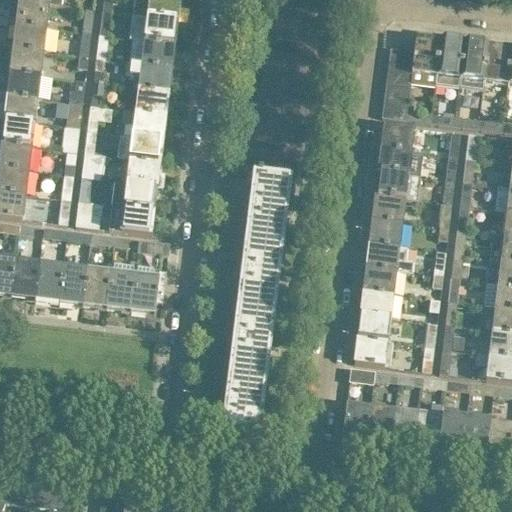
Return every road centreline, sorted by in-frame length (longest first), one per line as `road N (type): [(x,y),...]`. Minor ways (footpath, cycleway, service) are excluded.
road 1 (residential): [(307,491),(372,5)]
road 2 (residential): [(168,474),(224,0)]
road 3 (residential): [(511,20),(372,5)]
